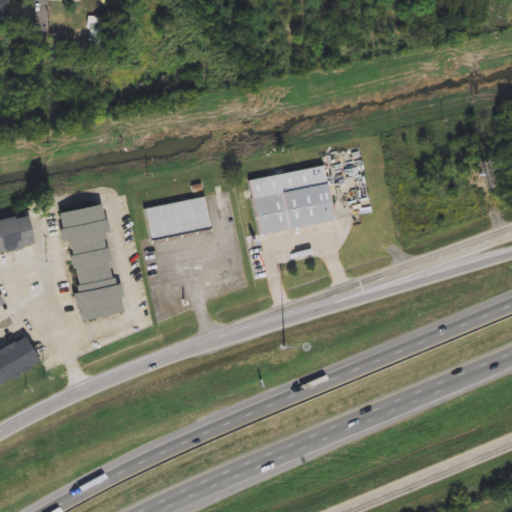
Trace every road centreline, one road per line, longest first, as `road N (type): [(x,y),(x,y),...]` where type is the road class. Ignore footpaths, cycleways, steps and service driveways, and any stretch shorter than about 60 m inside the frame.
road 1 (motorway): [(511,307),(231,421),(47,511)]
road 2 (motorway): [(144,511),(511,353)]
road 3 (secondary): [(511,230),(215,339)]
road 4 (motorway): [(511,255),(215,339)]
road 5 (secondary): [(215,339),(0,427)]
road 6 (secondary): [(340,511),(511,440)]
